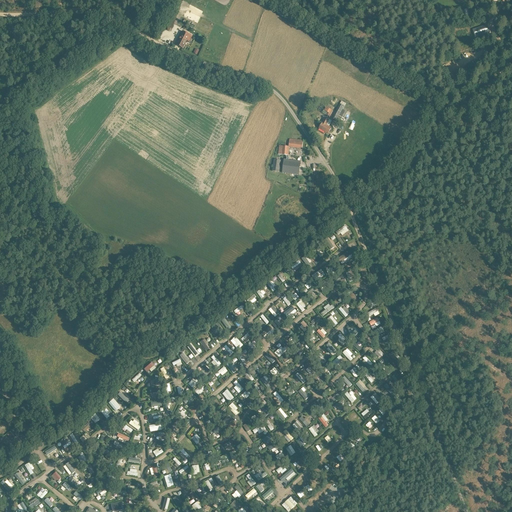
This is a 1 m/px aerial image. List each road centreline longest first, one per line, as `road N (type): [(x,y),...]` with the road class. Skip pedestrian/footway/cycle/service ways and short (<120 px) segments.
road 1 (unclassified): [(467,511),(355,222),(295,113),(273,90),(148,38)]
road 2 (track): [(350,211),(383,192),(511,62)]
road 3 (track): [(283,0),(463,109)]
road 4 (track): [(110,19),(0,97)]
road 5 (track): [(413,371),(511,281)]
road 6 (track): [(0,180),(40,211),(66,218),(99,248)]
